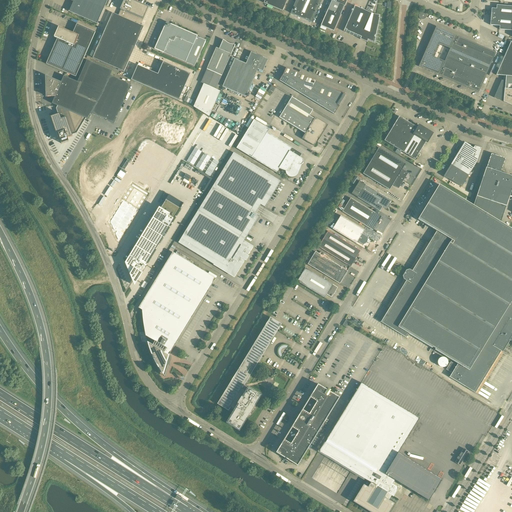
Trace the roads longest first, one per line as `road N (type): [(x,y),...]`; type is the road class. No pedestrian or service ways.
road 1 (track): [(272,511),(122,417),(90,357),(77,290),(0,140)]
road 2 (unclassified): [(172,406),(140,370),(102,251),(40,140),(30,64),(47,0)]
road 3 (unclassified): [(252,455),(457,121)]
road 4 (unclassified): [(172,406),(371,83)]
road 5 (motorway): [(19,511),(44,433),(48,375),(34,308),(0,231)]
road 6 (motorway): [(184,511),(69,416),(0,331)]
road 7 (motorway): [(184,511),(0,394)]
road 8 (residential): [(178,0),(371,83)]
road 9 (unknown): [(60,175),(91,124),(118,126),(135,92)]
road 10 (unclassified): [(448,511),(511,407)]
